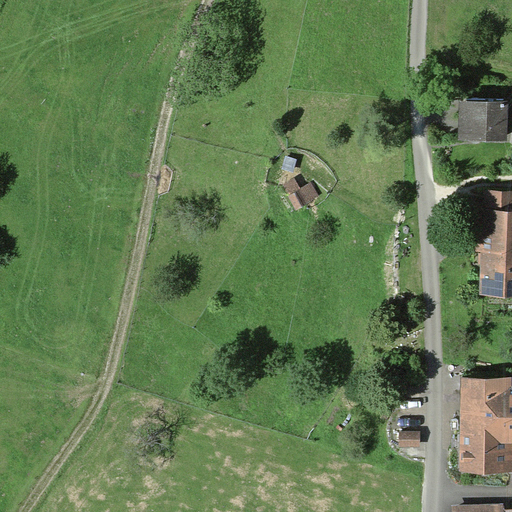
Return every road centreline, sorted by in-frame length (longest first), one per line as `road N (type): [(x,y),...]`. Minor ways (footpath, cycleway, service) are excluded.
road 1 (track): [(202,0),(172,84),(138,270),(84,430),(24,511)]
road 2 (unclassified): [(433,511),(438,352),(420,0)]
